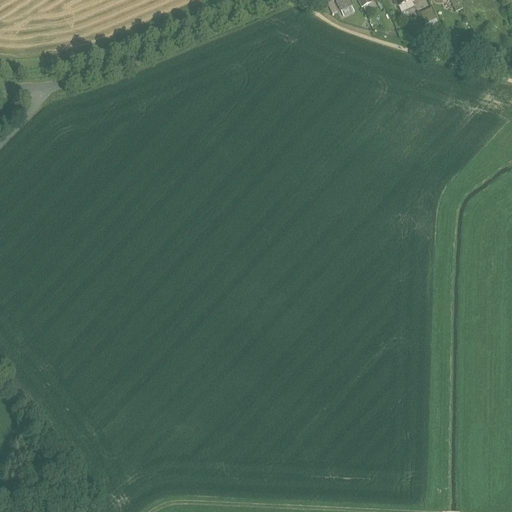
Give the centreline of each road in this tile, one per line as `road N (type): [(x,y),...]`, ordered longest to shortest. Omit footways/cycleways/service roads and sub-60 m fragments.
road 1 (track): [(153,511),(180,499),(430,511)]
road 2 (unclassified): [(280,0),(37,100)]
road 3 (unclassified): [(0,364),(105,511)]
